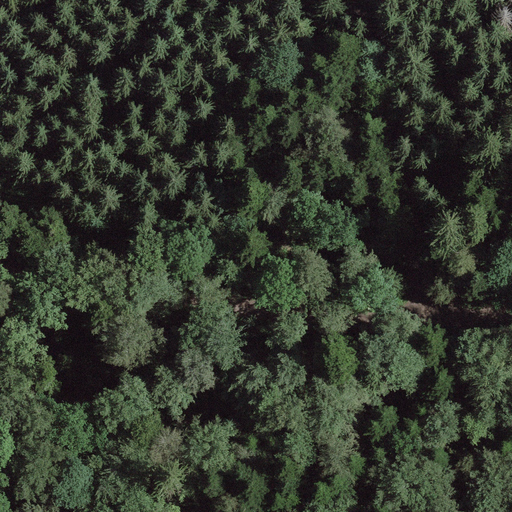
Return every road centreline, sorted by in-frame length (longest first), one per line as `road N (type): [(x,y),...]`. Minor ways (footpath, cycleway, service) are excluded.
road 1 (track): [(356,0),(388,129),(411,322),(511,311)]
road 2 (track): [(411,322),(256,314),(0,269)]
